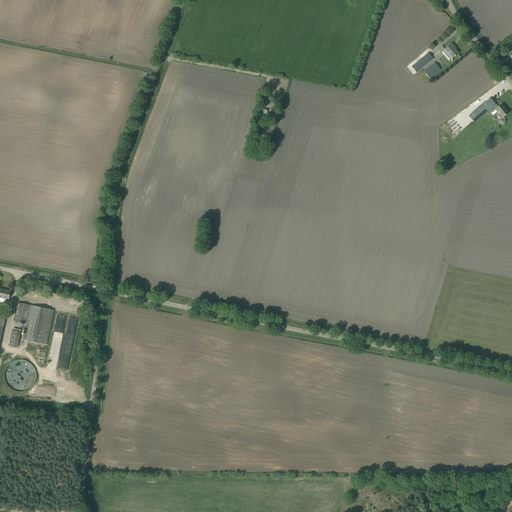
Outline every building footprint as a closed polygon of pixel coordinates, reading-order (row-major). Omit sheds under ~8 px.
[(458,54),(453,48),(454,47),(451,44),(445,49),(452,58),(458,54)] [(429,53),(412,67),(417,72),(433,59),(429,53)] [(435,63),(425,72),(430,78),(441,70),(435,63)] [(498,107),(495,105),(490,98),(469,116),(474,123),(493,107),(503,118),(508,113),(501,104),(498,107)] [(0,301),(6,303),(7,299),(9,300),(11,291),(0,288),(0,301)] [(46,345),(53,315),(54,310),(17,303),(14,320),(27,323),(23,340),(46,345)] [(22,331),(15,329),(11,348),(18,350),(22,331)] [(29,368),(29,366),(29,364),(28,363),(27,362),(26,361),(24,360),(23,360),(21,360),(20,360),(18,360),(17,361),(15,362),(14,363),(14,365),(13,367),(13,368),(13,370),(14,371),(15,372),(16,374),(17,375),(18,375),(20,376),(21,376),(23,376),(24,375),(26,375),(27,373),(28,372),(29,371),(29,369),(29,368)]
